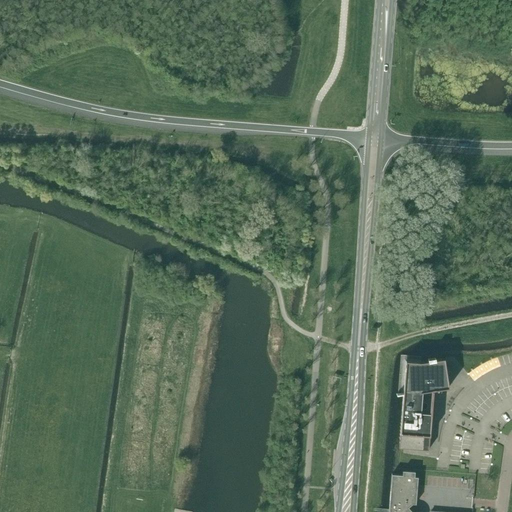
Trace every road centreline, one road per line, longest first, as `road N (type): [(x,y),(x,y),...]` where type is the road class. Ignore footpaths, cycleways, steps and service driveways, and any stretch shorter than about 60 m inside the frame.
road 1 (primary): [(368,136),(338,511)]
road 2 (primary): [(352,511),(380,137)]
road 3 (motorway): [(0,83),(136,116),(368,136)]
road 4 (track): [(362,349),(511,314)]
road 5 (primary): [(380,137),(392,0)]
road 6 (primary): [(379,0),(368,136)]
road 7 (motorway): [(380,137),(511,145)]
